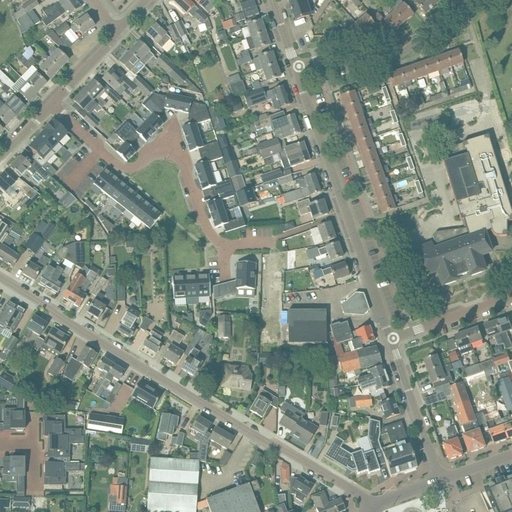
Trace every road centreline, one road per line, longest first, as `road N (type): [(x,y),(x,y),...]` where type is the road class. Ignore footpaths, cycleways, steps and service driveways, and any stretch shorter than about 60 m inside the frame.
road 1 (residential): [(369,510),(368,501),(0,276)]
road 2 (residential): [(390,339),(295,66)]
road 3 (residential): [(462,0),(393,56),(295,66)]
road 4 (residential): [(441,480),(390,339)]
road 5 (residential): [(224,277),(223,246),(204,224),(185,165),(167,149)]
road 6 (residential): [(167,149),(129,168),(50,104)]
road 7 (residential): [(390,339),(511,296)]
